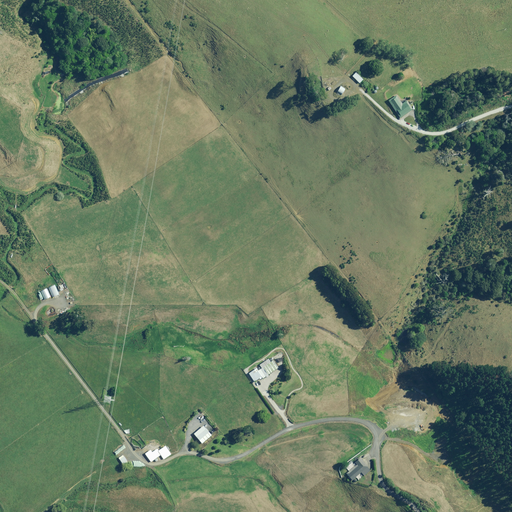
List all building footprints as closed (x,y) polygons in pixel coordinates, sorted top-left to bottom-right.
[(363,80),(355,73),(352,76),(359,83),(363,80)] [(345,89),(340,86),(336,92),(341,95),(345,89)] [(402,104),(396,95),(388,101),(400,118),(412,109),(410,106),(406,101),(402,104)] [(59,294),(55,285),(48,288),(52,297),(59,294)] [(270,362),(268,359),(259,365),(261,368),(258,370),(257,368),(248,374),(254,382),(259,378),(259,379),(262,378),(262,379),(265,377),(266,378),(268,376),(268,375),(278,368),(273,360),(270,362)] [(211,436),(203,426),(194,434),(201,443),(211,436)] [(171,454),(165,446),(158,451),(163,459),(171,454)] [(156,458),(158,456),(157,455),(156,453),(155,454),(154,453),(147,458),(150,462),(154,459),(154,460),(155,461),(156,461),(157,461),(158,460),(158,459),(157,459),(157,458),(156,458)] [(370,470),(359,458),(354,462),(356,465),(346,474),(351,480),(361,472),(364,476),(370,470)]
